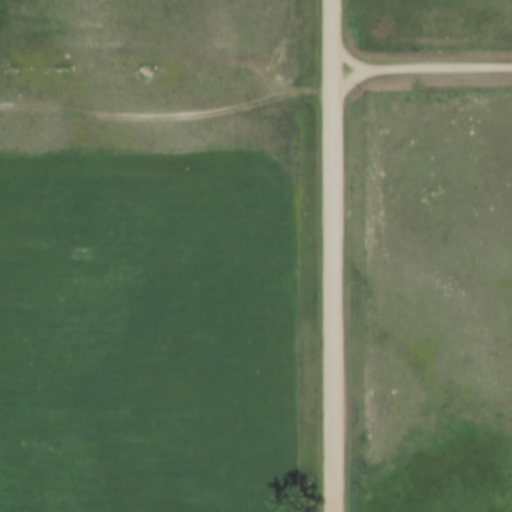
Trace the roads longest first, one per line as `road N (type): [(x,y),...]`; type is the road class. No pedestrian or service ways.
road 1 (residential): [(334,511),(335,0)]
road 2 (residential): [(335,94),(304,89),(251,106),(155,118),(0,106)]
